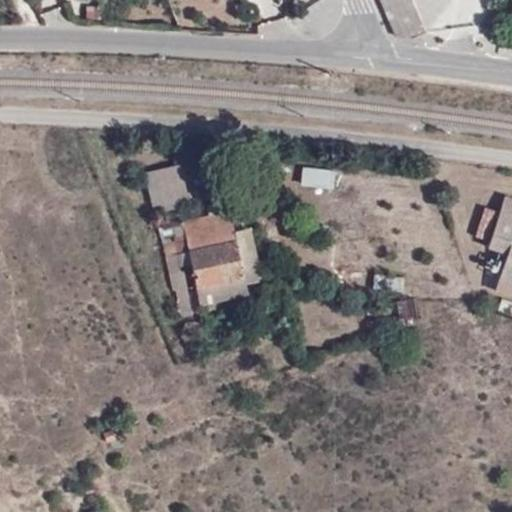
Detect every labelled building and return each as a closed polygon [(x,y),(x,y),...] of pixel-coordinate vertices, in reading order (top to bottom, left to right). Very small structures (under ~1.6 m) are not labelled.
[(379,0),(396,38),(408,39),(422,33),(408,0),(379,0)] [(153,219),(188,211),(179,168),(143,175),(153,219)] [(302,170),(300,187),(331,191),(333,174),(302,170)] [(511,204),(501,201),(485,251),(505,258),(494,293),(511,299),(511,204)] [(207,210),(209,221),(171,230),(180,267),(191,265),(196,290),(241,281),(243,286),(256,282),(246,235),(234,238),(227,206),(207,210)] [(177,268),(180,267),(171,230),(157,233),(165,270),(177,268)] [(178,273),(177,268),(165,270),(171,294),(174,293),(186,291),(181,272),(178,273)] [(200,305),(246,297),(243,286),(241,281),(196,290),(200,305)] [(181,321),(193,318),(186,291),(174,293),(181,321)]
